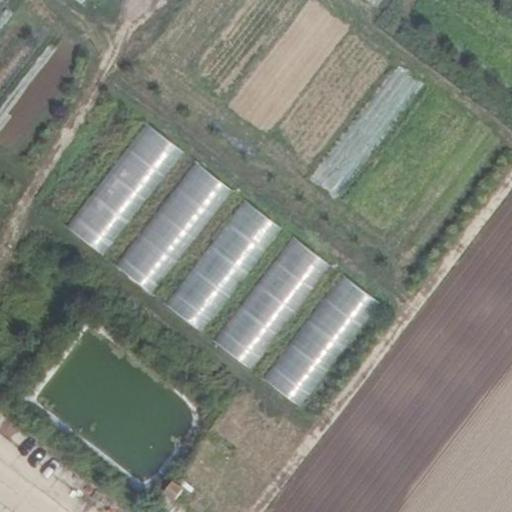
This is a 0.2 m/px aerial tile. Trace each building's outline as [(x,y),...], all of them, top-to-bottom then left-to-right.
[(143,120),(70,230),(110,257),(184,147),(143,120)] [(121,270),(161,294),(230,183),(190,158),(121,270)] [(166,301),(203,330),(285,228),(248,198),(166,301)] [(255,369),(333,262),(294,234),(217,342),(255,369)] [(340,271),(266,379),(305,406),(379,298),(340,271)] [(42,473),(53,460),(36,446),(25,459),(42,473)] [(180,477),(168,491),(193,511),(200,511),(210,501),(180,477)]
